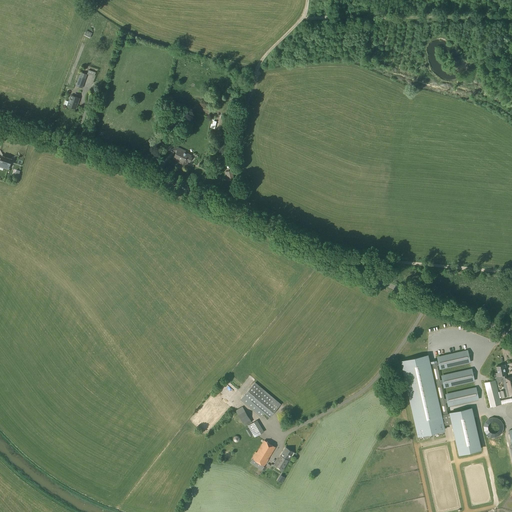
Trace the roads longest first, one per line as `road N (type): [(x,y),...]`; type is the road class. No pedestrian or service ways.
road 1 (unclassified): [(511,334),(427,303),(169,178),(0,122)]
road 2 (track): [(511,272),(337,259)]
